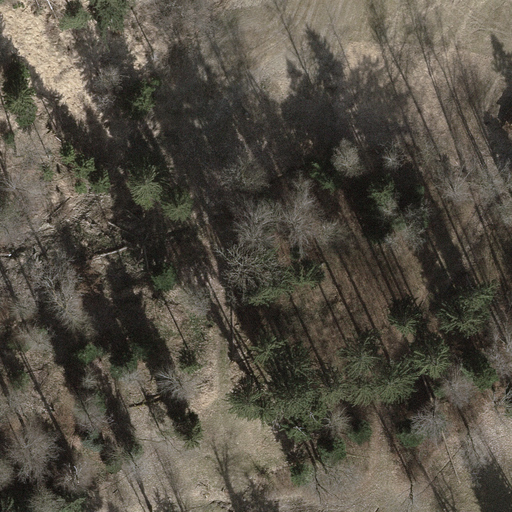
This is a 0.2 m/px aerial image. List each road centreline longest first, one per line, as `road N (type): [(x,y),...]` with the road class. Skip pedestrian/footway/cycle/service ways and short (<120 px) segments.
road 1 (track): [(193,146),(225,296),(222,382),(244,496),(258,511)]
road 2 (track): [(384,511),(383,443),(412,339),(452,254),(511,182)]
